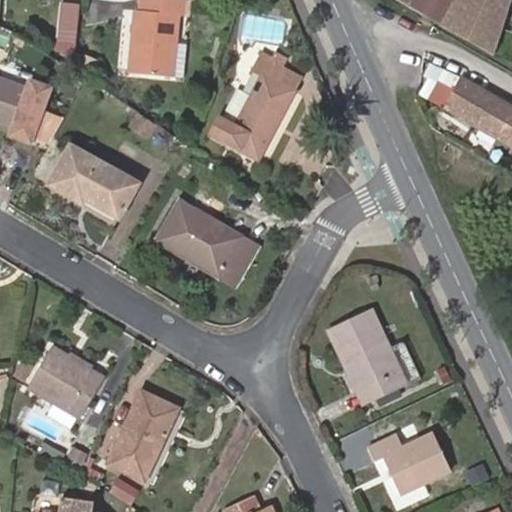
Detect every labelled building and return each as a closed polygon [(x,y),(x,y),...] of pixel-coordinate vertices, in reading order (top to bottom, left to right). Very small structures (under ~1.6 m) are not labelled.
[(141,0),(141,13),(135,13),(129,73),(172,76),(177,15),(182,15),(183,0),(141,0)] [(412,0),(409,7),(442,26),(456,0),(412,0)] [(456,0),(442,26),(493,56),(511,0),(456,0)] [(511,0),(503,27),(511,29),(511,0)] [(78,49),(81,10),(62,8),(59,48),(78,49)] [(288,69),(260,54),(251,72),(261,77),(236,124),(227,143),(257,160),(295,92),(279,84),(288,69)] [(303,77),(288,69),(279,84),(295,92),(303,77)] [(459,78),(442,107),(511,148),(511,107),(511,109),(459,78)] [(29,84),(27,90),(0,80),(0,127),(11,132),(9,138),(26,144),(34,122),(36,122),(47,91),(29,84)] [(223,110),(235,117),(247,95),(235,88),(223,110)] [(125,129),(148,140),(156,123),(133,112),(125,129)] [(227,143),(236,124),(220,116),(210,134),(227,143)] [(0,134),(9,138),(11,132),(0,127),(0,134)] [(138,184),(71,146),(48,186),(81,205),(84,200),(118,219),(138,184)] [(221,280),(243,239),(179,202),(156,242),(221,280)] [(260,249),(243,239),(221,280),(237,289),(260,249)] [(369,312),(327,331),(363,406),(405,386),(387,350),(369,312)] [(401,343),(387,350),(405,386),(418,379),(401,343)] [(102,379),(51,349),(27,390),(77,420),(102,379)] [(176,409),(140,393),(109,464),(144,480),(176,409)] [(401,449),(420,441),(414,429),(396,437),(397,438),(401,449)] [(397,438),(368,451),(375,464),(383,460),(400,496),(450,474),(433,435),(420,441),(401,449),(397,438)] [(271,511),(270,509),(263,511),(257,511),(251,498),(222,511),(221,511),(271,511)] [(59,511),(91,511),(92,505),(60,501),(59,511)]
